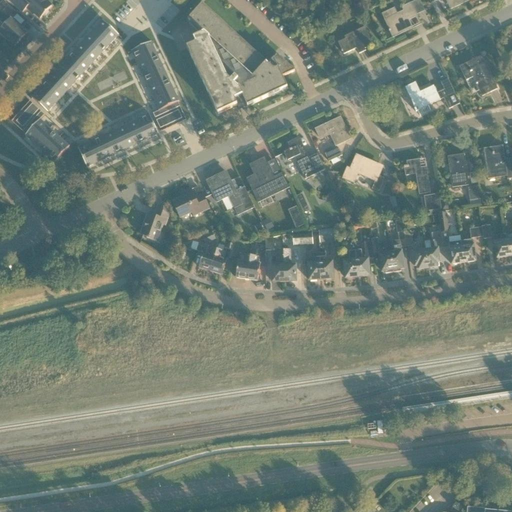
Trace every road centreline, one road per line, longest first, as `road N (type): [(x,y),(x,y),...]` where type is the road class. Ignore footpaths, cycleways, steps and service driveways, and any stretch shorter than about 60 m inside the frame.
road 1 (residential): [(101,207),(136,263),(231,303),(322,305),(511,279)]
road 2 (secondary): [(50,511),(465,452)]
road 3 (unclassified): [(101,207),(349,88)]
road 4 (residential): [(511,114),(390,145),(372,134),(349,88)]
road 5 (track): [(270,306),(282,341),(436,319)]
road 6 (unclassified): [(349,88),(511,11)]
road 7 (residential): [(0,90),(81,1)]
